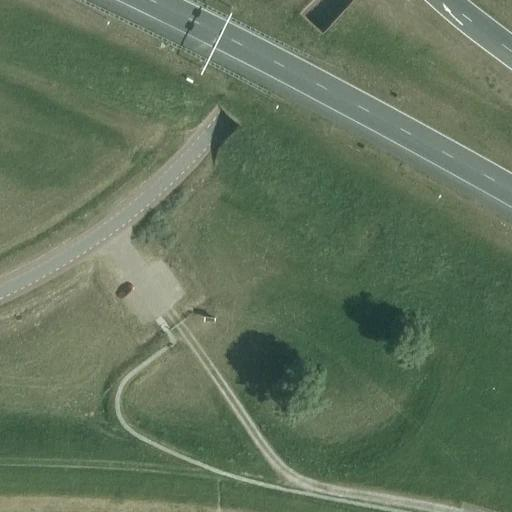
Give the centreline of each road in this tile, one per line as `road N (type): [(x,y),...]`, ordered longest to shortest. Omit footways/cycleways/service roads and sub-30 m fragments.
road 1 (motorway): [(144,0),(511,193)]
road 2 (track): [(165,312),(284,473),(439,511)]
road 3 (tertiary): [(226,113),(106,231),(0,292)]
road 4 (tertiary): [(226,113),(327,0)]
